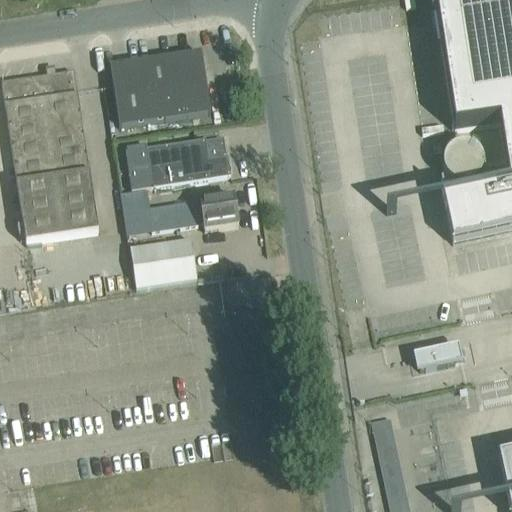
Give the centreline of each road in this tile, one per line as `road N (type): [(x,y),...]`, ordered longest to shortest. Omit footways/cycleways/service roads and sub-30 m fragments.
road 1 (unclassified): [(277,0),(268,47),(336,511)]
road 2 (unknown): [(0,459),(207,429),(199,299)]
road 3 (unknown): [(0,328),(302,284)]
road 4 (unclassified): [(0,36),(244,0)]
